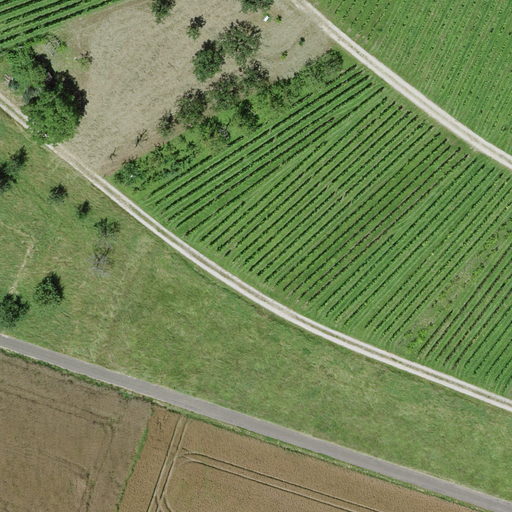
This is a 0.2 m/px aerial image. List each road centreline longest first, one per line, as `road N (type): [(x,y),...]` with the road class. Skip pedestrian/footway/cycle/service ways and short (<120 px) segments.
road 1 (track): [(0,89),(317,347),(511,415)]
road 2 (track): [(511,508),(0,339)]
road 3 (track): [(511,161),(403,92),(301,0)]
